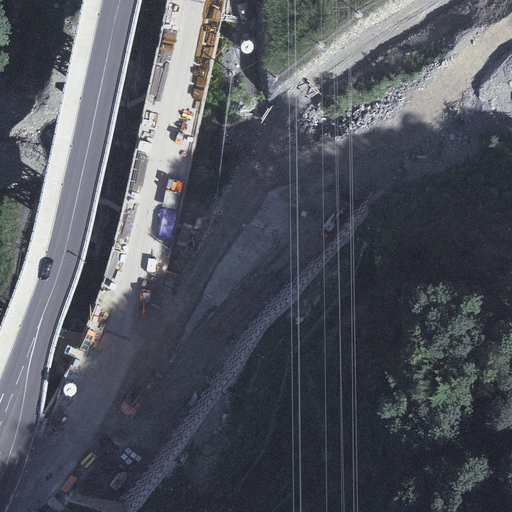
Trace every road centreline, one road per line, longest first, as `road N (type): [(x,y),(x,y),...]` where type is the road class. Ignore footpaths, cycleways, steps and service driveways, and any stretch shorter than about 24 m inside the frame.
road 1 (trunk): [(278,71),(237,167),(140,341),(9,511)]
road 2 (primary): [(121,0),(66,246),(0,452)]
